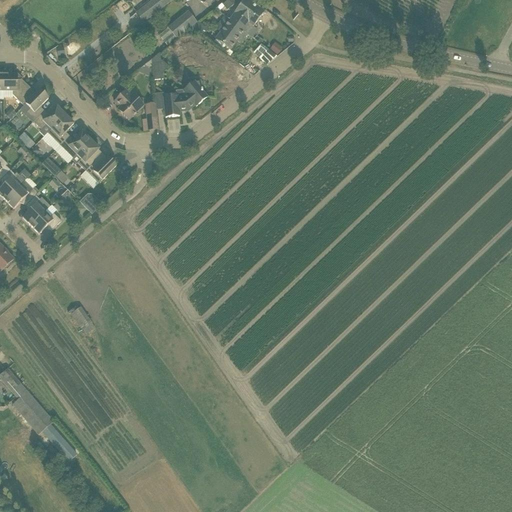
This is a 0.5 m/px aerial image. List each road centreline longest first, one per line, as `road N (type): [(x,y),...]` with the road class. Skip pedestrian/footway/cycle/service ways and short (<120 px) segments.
road 1 (unclassified): [(0,306),(146,179),(148,144)]
road 2 (residential): [(148,144),(193,136),(312,42),(322,16)]
road 3 (secondary): [(511,68),(405,46),(322,16)]
road 4 (residential): [(5,51),(44,70),(111,136),(148,144)]
